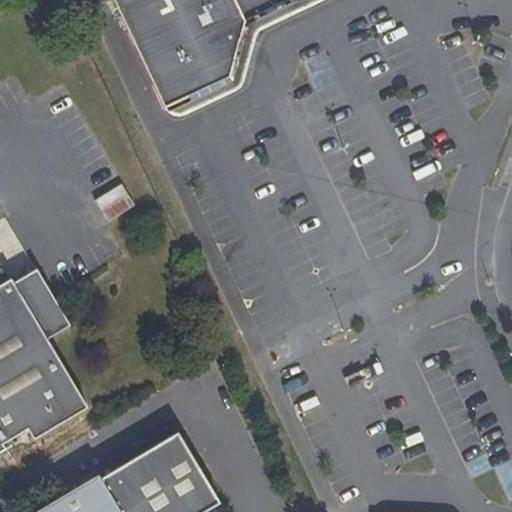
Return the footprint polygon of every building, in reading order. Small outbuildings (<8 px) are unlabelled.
[(246,22),(234,0),(112,0),(163,109),(230,79),(238,50),(246,22)] [(293,0),(234,0),(246,22),(275,8),(293,0)] [(123,185),(102,201),(116,219),(136,203),(123,185)] [(40,350),(63,337),(30,281),(5,295),(40,350)] [(79,417),(49,366),(40,350),(5,295),(4,292),(0,293),(0,449),(13,442),(18,439),(24,449),(79,417)] [(186,435),(159,450),(52,511),(216,511),(227,506),(186,435)] [(511,459),(495,466),(508,501),(511,499),(511,459)]
